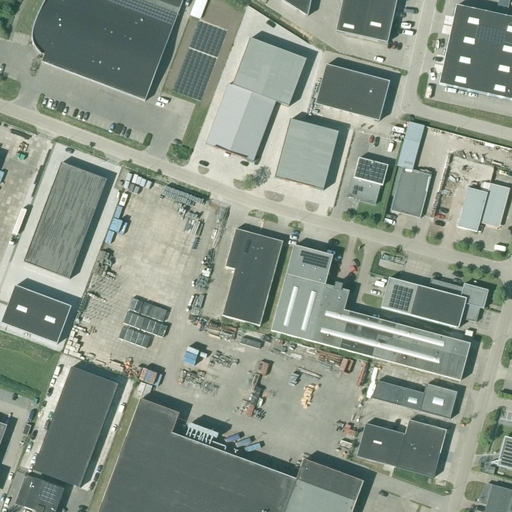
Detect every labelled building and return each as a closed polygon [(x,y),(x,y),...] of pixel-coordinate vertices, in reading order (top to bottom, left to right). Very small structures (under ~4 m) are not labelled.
[(144,102),(183,0),(45,0),(40,10),(39,12),(38,13),(37,15),(36,16),(35,19),(34,20),(34,22),(33,25),(33,26),(32,27),(32,30),(32,31),(32,33),(32,35),(32,37),(32,38),(33,41),(33,43),(34,44),(35,47),(35,48),(36,50),(37,51),(38,53),(40,55),(40,56),(41,55),(43,56),(41,63),(144,102)] [(195,0),(190,15),(201,18),(207,0),(195,0)] [(279,0),(281,1),(296,11),(307,18),(311,0),(310,0),(279,0)] [(342,0),(335,32),(344,34),(344,35),(378,42),(387,44),(396,0),(342,0)] [(511,19),(454,7),(436,85),(511,101),(511,19)] [(249,40),(232,87),(275,103),(288,108),(306,61),(249,40)] [(325,66),(315,106),(378,123),(389,83),(325,66)] [(275,103),(232,87),(228,85),(205,145),(253,163),(275,103)] [(290,120),(274,179),(323,192),(338,133),(290,120)] [(382,187),(387,167),(358,159),(353,178),(351,178),(346,198),(375,205),(380,186),(382,187)] [(106,182),(61,164),(23,263),(69,280),(106,182)] [(420,217),(431,176),(401,168),(391,210),(420,217)] [(500,224),(509,190),(489,185),(492,175),(473,170),(457,228),(476,233),(479,224),(493,228),(500,224)] [(155,208),(144,244),(155,247),(157,240),(171,244),(179,215),(155,208)] [(259,236),(235,230),(225,268),(234,271),(221,317),(259,327),(282,243),(259,237),(259,235),(259,236)] [(101,249),(120,258),(125,246),(106,238),(101,249)] [(165,264),(178,266),(181,247),(169,245),(165,264)] [(334,289),(324,286),(332,258),(294,247),(271,332),(309,342),(338,350),(459,382),(469,345),(343,312),(348,293),(340,291),(341,288),(335,286),(334,289)] [(428,290),(388,279),(380,309),(458,329),(460,320),(475,324),(479,309),(483,310),(488,292),(463,285),(462,289),(431,280),(428,290)] [(57,346),(71,308),(15,287),(0,325),(57,346)] [(92,359),(97,344),(73,335),(68,350),(92,359)] [(150,383),(153,371),(132,365),(129,377),(150,383)] [(118,386),(71,368),(32,471),(79,489),(118,386)] [(401,408),(405,390),(376,382),(372,400),(401,408)] [(449,421),(456,394),(426,385),(419,412),(449,421)] [(423,395),(405,390),(401,408),(419,412),(423,395)] [(264,511),(279,474),(171,435),(178,415),(139,401),(98,511),(264,511)] [(433,479),(446,432),(408,421),(404,436),(365,425),(356,458),(395,469),(433,479)] [(354,443),(356,430),(343,428),(341,441),(354,443)] [(511,442),(505,440),(499,461),(489,463),(511,469),(511,442)] [(279,474),(264,511),(357,511),(360,507),(355,505),(363,483),(302,461),(296,481),(279,474)] [(55,511),(64,490),(25,476),(15,505),(33,511),(55,511)] [(511,511),(511,491),(486,485),(483,499),(488,500),(484,511),(511,511)]
